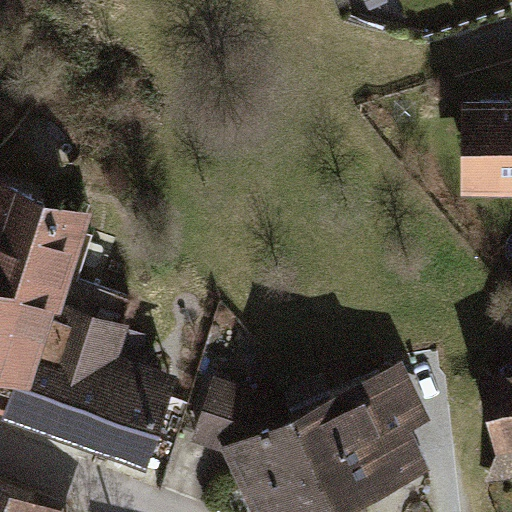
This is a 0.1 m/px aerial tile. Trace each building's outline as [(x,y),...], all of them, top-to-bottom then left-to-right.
[(469,121),(469,167),(511,166),(511,100),(477,101),(477,121),(469,121)] [(0,399),(12,404),(57,272),(52,270),(74,207),(7,184),(0,206),(0,399)] [(111,351),(129,296),(57,272),(12,404),(143,448),(165,384),(125,370),(129,357),(111,351)] [(379,368),(291,408),(337,495),(420,456),(379,368)] [(490,467),(511,462),(511,374),(490,380),(503,429),(490,467)] [(301,511),(337,495),(291,408),(279,413),(277,408),(265,414),(254,390),(218,379),(199,433),(233,444),(266,511),(301,511)] [(0,511),(26,511),(34,492),(0,479),(0,511)]
